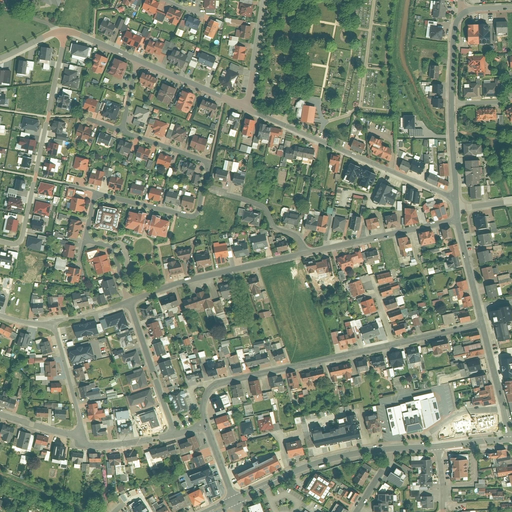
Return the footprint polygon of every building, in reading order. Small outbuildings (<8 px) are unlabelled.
[(155,0),(146,0),(144,8),(157,13),(155,19),(164,22),(168,13),(159,10),(162,2),(155,0)] [(217,0),(205,0),(206,9),(217,9),(217,0)] [(434,0),(433,16),(445,18),(447,7),(445,7),(446,0),(434,0)] [(241,15),(253,17),(255,4),(244,2),(242,3),(241,9),(242,11),(241,15)] [(172,6),(167,17),(171,19),(170,22),(178,25),(179,22),(180,23),(185,12),(172,6)] [(202,20),(190,15),(186,25),(198,30),(202,20)] [(118,25),(117,27),(122,29),(126,20),(121,18),(118,25)] [(118,25),(105,19),(100,30),(113,36),(117,27),(118,25)] [(210,21),(205,34),(214,38),(220,25),(210,21)] [(510,21),(498,21),(498,36),(510,36),(510,21)] [(482,43),(482,24),(468,24),(469,44),(482,43)] [(491,24),(482,24),(482,43),(493,43),(493,31),(491,31),(491,24)] [(253,26),(242,25),(242,29),(238,29),(237,36),(251,38),(253,26)] [(433,27),(432,38),(439,39),(442,39),(444,28),(433,27)] [(142,36),(128,30),(123,41),(140,48),(145,37),(142,36)] [(155,52),(161,55),(166,43),(159,40),(158,42),(151,39),(146,51),(154,54),(155,52)] [(91,48),(75,45),(73,56),(89,59),(91,48)] [(236,45),(234,58),(246,60),(247,47),(236,45)] [(54,47),(42,46),(41,59),(52,60),(54,47)] [(170,62),(184,67),(189,55),(175,49),(173,54),(172,53),(170,58),(171,59),(170,62)] [(199,62),(214,68),(218,58),(203,52),(199,62)] [(109,57),(97,53),(92,70),(104,74),(109,57)] [(486,75),(485,56),(470,57),(470,65),(473,65),(472,67),(475,70),(477,70),(478,76),(486,75)] [(129,61),(116,57),(110,73),(123,78),(129,61)] [(20,60),(17,74),(27,76),(29,61),(20,60)] [(80,69),(64,65),(60,86),(76,89),(80,69)] [(431,65),(430,77),(439,78),(440,66),(431,65)] [(0,81),(11,83),(13,70),(6,69),(6,70),(3,70),(3,69),(0,68),(0,81)] [(241,73),(230,68),(226,77),(225,76),(222,77),(221,80),(222,83),(223,84),(234,89),(241,73)] [(160,78),(146,71),(140,83),(155,89),(160,78)] [(497,82),(485,83),(485,97),(500,96),(500,86),(502,86),(501,78),(497,79),(497,82)] [(171,105),(172,103),(178,88),(165,82),(158,99),(171,105)] [(434,84),(433,93),(444,93),(444,84),(434,84)] [(470,88),(464,88),(464,97),(477,96),(477,84),(470,84),(470,88)] [(185,89),(177,106),(191,112),(198,95),(185,89)] [(72,95),(61,92),(57,107),(68,110),(72,95)] [(46,96),(34,93),(30,107),(42,109),(46,96)] [(205,97),(200,109),(207,112),(208,110),(212,111),(211,115),(216,117),(221,104),(205,97)] [(99,102),(86,98),(83,108),(95,112),(99,102)] [(434,98),(434,107),(444,108),(444,98),(434,98)] [(112,106),(107,104),(103,115),(117,120),(123,104),(114,101),(112,106)] [(316,107),(303,105),(301,123),(314,125),(316,107)] [(151,111),(139,106),(135,116),(139,117),(138,120),(147,123),(151,111)] [(481,109),(478,110),(479,120),(499,119),(498,108),(495,109),(495,108),(481,109)] [(244,114),(232,110),(229,119),(235,121),(233,128),(238,130),(244,114)] [(417,115),(406,115),(406,128),(418,128),(417,115)] [(24,133),(33,134),(34,131),(36,131),(37,126),(38,126),(39,120),(23,117),(20,129),(25,129),(24,133)] [(257,121),(246,118),(242,134),(253,137),(257,121)] [(64,122),(54,120),(52,133),(61,135),(64,122)] [(163,138),(167,124),(155,120),(153,126),(152,129),(157,131),(156,136),(163,138)] [(270,124),(262,122),(259,139),(265,140),(265,139),(271,140),(274,127),(269,126),(270,124)] [(93,129),(77,123),(73,134),(89,140),(93,129)] [(183,125),(177,123),(172,137),(175,138),(175,139),(184,142),(188,130),(181,128),(183,125)] [(350,133),(358,136),(361,128),(356,126),(357,125),(353,123),(350,133)] [(283,129),(274,127),(271,140),(270,147),(274,147),(276,136),(280,137),(280,135),(282,135),(284,133),(284,131),(283,129)] [(113,136),(101,132),(98,142),(110,146),(113,136)] [(210,139),(195,134),(191,146),(206,151),(210,139)] [(386,140),(374,135),(371,143),(373,143),(372,147),(374,147),(374,148),(376,149),(384,144),(386,140)] [(37,139),(25,136),(22,150),(34,153),(37,139)] [(135,144),(122,139),(117,151),(125,154),(125,152),(131,154),(135,144)] [(368,144),(356,139),(352,148),(364,153),(368,144)] [(60,143),(50,141),(47,154),(57,156),(60,143)] [(475,143),(465,143),(466,154),(485,153),(484,144),(476,144),(475,143)] [(241,144),(240,151),(250,154),(252,147),(241,144)] [(153,150),(141,146),(137,156),(149,160),(153,150)] [(297,146),(296,149),(295,155),(305,157),(307,147),(297,146)] [(317,149),(307,147),(305,157),(315,159),(317,149)] [(296,149),(288,148),(286,158),(294,160),(295,155),(296,149)] [(33,156),(21,153),(18,167),(30,169),(33,156)] [(174,157),(161,153),(158,164),(170,168),(174,157)] [(330,164),(336,165),(334,171),(339,172),(343,156),(333,153),(330,164)] [(87,158),(75,156),(73,167),(85,170),(87,158)] [(404,158),(400,168),(410,172),(411,169),(414,162),(404,158)] [(416,158),(414,162),(411,169),(423,174),(427,163),(416,158)] [(483,180),(482,159),(466,160),(467,186),(471,186),(480,186),(480,180),(483,180)] [(198,165),(186,160),(182,171),(194,175),(198,165)] [(57,163),(46,161),(43,175),(54,177),(57,163)] [(380,174),(352,162),(344,181),(352,185),(353,183),(355,184),(359,176),(364,179),(361,186),(369,190),(372,184),(375,186),(380,174)] [(441,163),(442,176),(451,175),(450,163),(441,163)] [(230,170),(218,168),(216,179),(228,182),(230,170)] [(102,186),(106,172),(98,170),(97,173),(93,172),(90,182),(102,186)] [(248,174),(236,172),(234,182),(246,185),(248,174)] [(202,175),(195,173),(193,183),(200,184),(202,175)] [(442,177),(430,173),(427,181),(439,186),(442,177)] [(66,181),(74,183),(75,176),(68,174),(66,181)] [(123,190),(126,179),(112,176),(110,187),(123,190)] [(452,181),(442,177),(439,186),(448,189),(452,181)] [(24,191),(27,180),(18,178),(15,189),(24,191)] [(389,203),(396,206),(399,199),(398,199),(401,193),(396,191),(398,187),(384,180),(375,200),(388,206),(389,203)] [(54,186),(41,182),(38,192),(52,196),(54,186)] [(145,196),(147,185),(133,183),(131,193),(145,196)] [(485,186),(480,186),(471,186),(472,198),(485,198),(485,186)] [(150,198),(161,201),(164,189),(152,187),(150,198)] [(86,199),(75,197),(77,189),(69,188),(67,198),(72,198),(70,209),(84,212),(84,208),(86,209),(87,203),(85,203),(86,199)] [(412,201),(412,203),(421,204),(422,195),(421,195),(422,191),(416,191),(416,189),(409,188),(409,191),(407,191),(406,200),(412,201)] [(177,204),(180,193),(169,190),(166,201),(177,204)] [(194,208),(197,197),(186,194),(183,205),(194,208)] [(25,199),(10,195),(8,207),(9,207),(9,210),(22,213),(25,199)] [(433,210),(432,211),(433,216),(434,217),(439,215),(440,219),(450,217),(446,201),(434,205),(436,209),(433,210)] [(50,205),(37,202),(35,212),(48,215),(50,205)] [(102,205),(98,226),(118,230),(123,210),(102,205)] [(418,208),(406,207),(407,226),(424,222),(420,216),(418,208)] [(131,210),(127,227),(137,229),(136,231),(144,233),(146,228),(150,229),(149,234),(159,237),(159,235),(168,237),(171,221),(163,219),(163,216),(154,213),(153,219),(149,218),(150,212),(141,210),(140,212),(131,210)] [(251,224),(261,226),(264,213),(254,210),(253,211),(245,210),(243,220),(251,222),(251,224)] [(287,211),(284,222),(300,225),(302,214),(287,211)] [(399,213),(387,216),(390,228),(402,225),(399,213)] [(317,216),(309,215),(306,228),(318,231),(320,222),(316,221),(317,216)] [(321,215),(320,222),(318,231),(327,232),(331,215),(327,215),(326,216),(321,215)] [(363,217),(353,215),(350,229),(361,231),(363,217)] [(477,217),(479,229),(490,228),(488,215),(477,217)] [(348,218),(337,216),(334,230),(346,231),(348,218)] [(19,219),(9,217),(6,229),(16,232),(19,219)] [(381,217),(368,219),(370,229),(381,227),(380,226),(382,225),(381,217)] [(82,221),(83,220),(72,218),(69,236),(79,238),(81,229),(82,230),(84,222),(82,221)] [(46,221),(35,219),(33,229),(44,231),(46,221)] [(445,239),(455,237),(452,226),(443,229),(445,239)] [(437,243),(434,230),(420,233),(422,246),(437,243)] [(63,239),(64,235),(59,234),(59,232),(56,231),(55,238),(63,239)] [(267,233),(252,236),(255,249),(270,246),(267,233)] [(493,233),(480,234),(481,245),(494,243),(493,233)] [(47,241),(48,236),(38,235),(38,238),(28,236),(26,248),(41,251),(42,241),(47,241)] [(414,247),(412,240),(410,240),(409,236),(399,238),(402,249),(401,250),(402,257),(407,256),(406,249),(414,247)] [(239,240),(234,241),(237,257),(250,254),(247,242),(240,243),(239,240)] [(288,240),(277,242),(279,252),(290,250),(288,240)] [(75,258),(78,246),(67,243),(64,256),(75,258)] [(215,247),(218,263),(226,262),(225,257),(229,257),(227,243),(220,244),(220,246),(215,247)] [(453,257),(460,256),(462,256),(459,243),(451,245),(452,250),(446,251),(447,256),(453,255),(453,257)] [(95,260),(99,275),(113,270),(108,254),(102,256),(100,247),(87,251),(90,262),(95,260)] [(194,254),(193,247),(180,249),(181,256),(186,260),(191,259),(194,254)] [(357,253),(353,255),(356,264),(366,261),(362,249),(356,251),(357,253)] [(491,249),(479,252),(482,263),(495,260),(494,252),(492,252),(491,249)] [(370,262),(381,259),(379,250),(368,253),(370,262)] [(0,262),(12,264),(14,254),(0,251),(0,262)] [(210,252),(197,254),(199,267),(212,265),(210,252)] [(352,253),(339,258),(343,269),(356,264),(353,255),(352,253)] [(401,265),(398,254),(386,256),(388,268),(401,265)] [(449,261),(450,268),(462,265),(460,256),(453,257),(454,260),(449,261)] [(334,271),(332,258),(324,259),(324,261),(319,262),(320,269),(320,273),(334,271)] [(320,269),(319,262),(318,259),(305,260),(306,270),(310,270),(310,273),(316,272),(316,270),(320,269)] [(178,260),(169,262),(172,275),(185,272),(183,264),(179,265),(178,260)] [(494,266),(483,268),(486,280),(497,277),(494,266)] [(80,282),(83,269),(71,267),(69,276),(71,276),(70,282),(77,283),(77,281),(80,282)] [(391,273),(377,276),(379,284),(393,281),(391,273)] [(499,284),(511,281),(509,273),(497,276),(499,284)] [(260,276),(250,279),(255,295),(263,292),(261,287),(263,287),(260,276)] [(115,278),(103,281),(107,296),(119,293),(115,278)] [(464,287),(464,290),(469,289),(467,279),(457,282),(458,288),(464,287)] [(361,281),(350,285),(352,291),(363,287),(361,281)] [(221,285),(223,298),(231,297),(230,293),(236,293),(234,283),(221,285)] [(498,283),(486,286),(489,298),(501,295),(498,283)] [(391,286),(380,289),(383,298),(394,294),(392,290),(391,286)] [(363,287),(352,291),(354,297),(365,294),(363,287)] [(463,297),(466,296),(464,290),(464,287),(458,288),(454,289),(455,296),(458,295),(459,300),(463,299),(463,297)] [(198,293),(199,296),(205,305),(206,309),(216,305),(212,293),(206,295),(204,291),(198,293)] [(78,292),(73,293),(76,304),(80,303),(80,300),(85,299),(85,297),(83,292),(79,293),(78,292)] [(168,295),(172,308),(181,305),(177,293),(168,295)] [(105,294),(98,296),(100,304),(107,302),(105,294)] [(465,308),(473,306),(471,295),(466,296),(463,297),(463,299),(465,308)] [(55,296),(49,296),(51,312),(61,311),(60,302),(55,303),(55,296)] [(90,296),(85,297),(85,299),(80,300),(80,303),(81,307),(92,305),(90,296)] [(158,299),(163,312),(171,309),(167,297),(158,299)] [(186,299),(188,312),(196,311),(195,308),(200,307),(199,297),(186,299)] [(373,299),(361,303),(365,315),(377,311),(373,299)] [(396,299),(385,302),(388,310),(399,306),(396,299)] [(26,313),(29,305),(17,300),(14,309),(26,313)] [(34,303),(35,313),(45,312),(45,302),(34,303)] [(151,305),(141,308),(145,320),(155,317),(151,305)] [(503,309),(492,311),(495,325),(509,321),(511,320),(511,305),(503,307),(503,309)] [(401,310),(389,314),(392,323),(404,319),(401,310)] [(469,311),(459,314),(462,323),(472,321),(469,311)] [(124,312),(105,318),(108,328),(119,324),(120,330),(129,327),(124,312)] [(444,325),(456,322),(453,313),(442,315),(444,325)] [(184,321),(185,324),(187,324),(185,314),(178,315),(179,322),(184,321)] [(171,329),(175,328),(172,318),(165,321),(167,327),(170,326),(171,329)] [(419,319),(413,320),(415,327),(421,325),(419,319)] [(147,325),(150,332),(161,328),(159,321),(147,325)] [(511,332),(509,321),(495,325),(499,341),(511,337),(511,332)] [(0,328),(0,332),(9,337),(14,329),(3,323),(0,328)] [(95,323),(74,327),(76,337),(98,332),(95,323)] [(377,323),(361,329),(365,340),(381,335),(377,323)] [(404,324),(394,327),(397,336),(407,333),(404,324)] [(150,332),(152,339),(164,335),(161,328),(150,332)] [(472,340),(481,338),(478,329),(464,333),(466,341),(472,339),(472,340)] [(32,335),(21,332),(18,344),(29,348),(32,335)] [(130,332),(117,336),(119,343),(125,341),(127,347),(135,345),(130,332)] [(357,342),(355,333),(347,335),(349,344),(357,342)] [(349,344),(347,335),(339,337),(341,346),(349,344)] [(184,339),(186,345),(192,343),(190,337),(184,339)] [(448,339),(432,343),(435,356),(443,354),(442,350),(450,349),(448,339)] [(40,343),(43,354),(53,351),(50,340),(40,343)] [(163,342),(153,345),(157,358),(167,355),(163,342)] [(470,356),(484,353),(482,342),(466,346),(466,347),(454,350),(456,357),(470,354),(470,356)] [(91,346),(70,351),(72,362),(94,358),(91,346)] [(408,352),(411,364),(422,362),(419,349),(408,352)] [(284,350),(274,353),(277,362),(287,358),(284,350)] [(137,351),(122,356),(125,363),(132,361),(134,369),(142,366),(137,351)] [(403,352),(390,355),(393,369),(406,366),(403,352)] [(267,353),(256,355),(259,365),(269,363),(267,353)] [(231,365),(241,362),(237,354),(228,358),(231,366),(231,365)] [(256,355),(246,358),(248,367),(259,365),(256,355)] [(384,356),(373,359),(375,369),(387,367),(384,356)] [(511,377),(511,358),(501,360),(503,378),(511,377)] [(367,360),(357,362),(359,374),(370,371),(367,360)] [(468,362),(470,372),(482,370),(480,360),(468,362)] [(45,361),(46,376),(58,376),(57,361),(45,361)] [(171,361),(160,364),(164,378),(175,374),(171,361)] [(241,362),(231,365),(233,374),(243,372),(241,362)] [(225,364),(217,365),(219,375),(227,373),(225,364)] [(351,364),(340,366),(342,375),(345,374),(346,380),(352,378),(350,373),(353,373),(351,364)] [(219,375),(217,365),(207,367),(209,377),(219,375)] [(76,369),(79,380),(88,378),(84,366),(76,369)] [(340,366),(330,368),(334,384),(338,383),(337,376),(342,375),(340,366)] [(324,370),(313,372),(315,382),(319,381),(320,385),(324,385),(323,380),(326,379),(324,370)] [(144,371),(127,376),(129,385),(139,382),(141,389),(149,386),(144,371)] [(296,372),(287,374),(291,390),(300,388),(296,372)] [(313,372),(302,374),(304,384),(308,383),(309,388),(313,387),(312,382),(315,382),(313,372)] [(478,385),(489,383),(487,374),(476,377),(478,385)] [(283,376),(270,378),(272,389),(285,387),(283,376)] [(259,380),(251,382),(254,396),(263,394),(259,380)] [(63,391),(62,382),(51,383),(52,392),(63,391)] [(91,385),(81,387),(84,399),(91,397),(91,400),(104,397),(102,389),(94,391),(93,388),(97,387),(96,382),(91,383),(91,385)] [(242,384),(232,386),(234,398),(245,396),(242,384)] [(482,391),(480,391),(480,392),(482,397),(473,399),(474,406),(484,404),(484,406),(496,403),(492,385),(487,386),(488,390),(482,391)] [(173,401),(177,414),(188,410),(184,398),(188,396),(187,393),(186,389),(181,391),(180,388),(175,389),(171,391),(172,394),(169,395),(171,401),(173,401)] [(113,389),(106,391),(108,399),(117,397),(116,392),(114,392),(113,389)] [(151,390),(128,397),(131,406),(145,402),(147,408),(156,405),(151,390)] [(434,393),(412,398),(413,402),(435,398),(434,393)] [(9,398),(1,396),(0,399),(0,405),(6,408),(9,398)] [(391,396),(379,399),(380,404),(393,402),(391,396)] [(16,400),(9,398),(6,408),(13,410),(16,400)] [(426,429),(439,420),(435,398),(413,402),(386,409),(392,437),(426,429)] [(222,400),(213,403),(216,413),(225,410),(222,400)] [(107,416),(106,409),(101,410),(99,402),(90,404),(90,408),(89,408),(91,419),(107,416)] [(246,416),(249,415),(250,417),(254,415),(251,402),(243,403),(246,416)] [(48,408),(37,408),(36,417),(48,417),(48,408)] [(67,410),(55,410),(54,418),(66,418),(67,410)] [(130,418),(129,410),(116,412),(117,420),(122,420),(130,418)] [(156,411),(137,417),(140,426),(146,423),(146,422),(150,421),(153,431),(162,429),(156,411)] [(381,430),(378,414),(365,417),(369,433),(381,430)] [(346,417),(351,441),(361,438),(359,431),(361,430),(360,424),(358,424),(356,415),(346,417)] [(227,416),(216,420),(220,430),(231,426),(227,416)] [(294,418),(296,424),(302,423),(302,424),(306,423),(304,416),(294,418)] [(490,428),(490,427),(496,426),(494,416),(477,419),(479,429),(487,428),(487,429),(490,428)] [(271,417),(258,420),(261,432),(274,429),(271,417)] [(332,429),(335,444),(351,441),(346,417),(337,419),(339,429),(336,429),(335,429),(332,429)] [(466,432),(466,431),(472,429),(470,419),(453,423),(455,433),(463,431),(463,433),(466,432)] [(253,422),(241,424),(243,436),(255,433),(253,422)] [(102,423),(93,424),(95,436),(109,434),(108,427),(102,428),(102,423)] [(127,433),(133,432),(132,423),(125,424),(127,433)] [(4,424),(1,433),(5,434),(3,439),(11,442),(16,429),(4,424)] [(120,434),(127,433),(125,424),(118,425),(120,434)] [(316,448),(330,445),(327,433),(323,434),(321,427),(312,429),(313,432),(311,432),(312,437),(314,436),(316,448)] [(330,445),(335,444),(332,429),(330,430),(331,432),(327,433),(330,445)] [(32,433),(21,431),(17,446),(28,449),(32,433)] [(233,432),(223,435),(227,447),(237,443),(233,432)] [(50,437),(39,434),(36,442),(48,446),(50,437)] [(199,447),(195,436),(187,439),(188,443),(180,446),(183,453),(199,447)] [(65,460),(67,447),(66,446),(66,442),(57,441),(54,458),(65,460)] [(302,441),(286,444),(289,457),(304,454),(302,441)] [(177,454),(175,445),(168,447),(168,445),(151,451),(156,465),(163,463),(162,459),(177,454)] [(235,448),(228,451),(232,462),(247,457),(244,447),(236,450),(235,448)] [(508,456),(507,449),(498,450),(498,452),(489,453),(489,458),(499,458),(508,456)] [(87,453),(73,451),(72,460),(75,461),(75,463),(82,464),(82,462),(85,463),(87,453)] [(138,452),(127,454),(129,463),(139,461),(138,452)] [(103,453),(91,453),(91,462),(103,462),(103,453)] [(202,454),(194,457),(198,467),(206,464),(202,454)] [(470,480),(468,454),(449,455),(451,481),(470,480)] [(21,455),(20,463),(27,464),(29,456),(21,455)] [(121,455),(110,456),(110,467),(122,466),(121,455)] [(276,456),(259,464),(258,461),(253,463),(254,466),(235,476),(240,486),(256,479),(257,481),(267,476),(266,474),(281,466),(276,456)] [(511,456),(508,456),(499,458),(500,465),(502,465),(502,467),(509,466),(508,463),(511,463),(511,456)] [(363,486),(372,468),(364,464),(362,468),(361,467),(354,482),(363,486)] [(511,465),(509,466),(502,467),(497,468),(498,477),(509,475),(511,474),(511,465)] [(390,472),(386,479),(400,488),(407,475),(395,468),(393,473),(390,472)] [(421,468),(420,468),(420,486),(431,486),(430,474),(432,474),(432,468),(421,468)] [(194,485),(201,482),(201,483),(204,482),(205,485),(206,485),(214,482),(212,477),(214,477),(212,472),(210,469),(202,472),(201,471),(190,476),(194,485)] [(315,473),(304,492),(324,502),(334,484),(315,473)] [(478,483),(475,483),(475,488),(485,487),(485,479),(478,479),(478,483)] [(211,498),(220,495),(215,481),(214,482),(206,485),(211,498)] [(373,511),(388,511),(388,501),(393,501),(393,494),(388,494),(385,494),(389,485),(383,482),(377,494),(378,505),(373,505),(373,511)] [(355,503),(359,494),(351,490),(350,493),(340,488),(337,494),(355,503)] [(204,499),(199,489),(188,494),(194,506),(201,503),(200,501),(204,499)] [(504,500),(504,491),(497,492),(497,489),(486,489),(486,495),(493,495),(493,500),(504,500)] [(187,505),(182,495),(177,497),(182,508),(187,505)] [(418,501),(418,508),(433,508),(433,496),(421,496),(421,501),(418,501)] [(182,508),(177,497),(171,500),(176,510),(182,508)] [(149,511),(141,500),(131,507),(134,511),(149,511)] [(159,507),(156,502),(152,504),(157,511),(168,511),(163,504),(159,507)] [(263,511),(260,503),(248,507),(249,511),(263,511)] [(348,511),(349,511),(336,503),(331,511),(328,511),(327,511),(348,511)]
